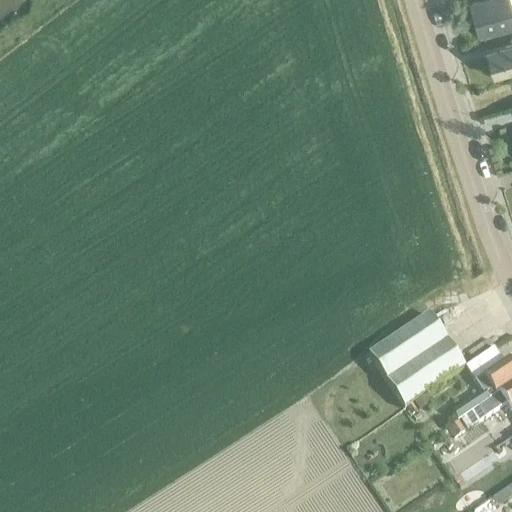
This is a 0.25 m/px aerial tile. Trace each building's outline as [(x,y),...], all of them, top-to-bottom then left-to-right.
[(511,0),(488,0),(470,5),(479,36),(511,26),(511,0)] [(511,71),(511,38),(509,39),(511,44),(485,52),(492,77),(511,71)] [(423,398),(463,371),(428,318),(367,358),(403,411),(405,409),(412,405),(413,405),(423,398)] [(481,396),(467,405),(456,412),(462,421),(511,386),(511,369),(507,362),(502,365),(493,351),(464,371),(481,396)] [(460,422),(467,432),(485,420),(505,406),(511,417),(511,386),(462,421),(460,422)] [(423,398),(413,405),(418,413),(428,406),(423,398)] [(412,405),(405,409),(410,416),(416,412),(412,405)] [(458,423),(446,431),(453,441),(465,433),(458,423)] [(492,453),(471,467),(475,473),(496,458),(492,453)] [(511,487),(491,502),(498,511),(501,511),(511,505),(511,504),(510,501),(511,499),(511,487)]
